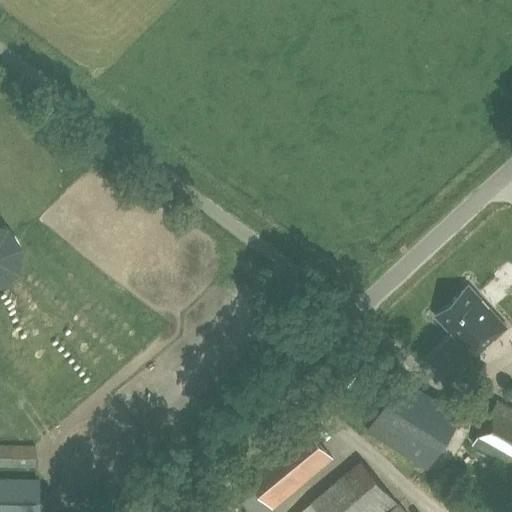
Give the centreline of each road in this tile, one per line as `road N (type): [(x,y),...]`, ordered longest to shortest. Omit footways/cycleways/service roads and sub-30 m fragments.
road 1 (unclassified): [(351,318),(0,51)]
road 2 (unclassified): [(138,511),(351,318)]
road 3 (unclassified): [(351,318),(511,172)]
